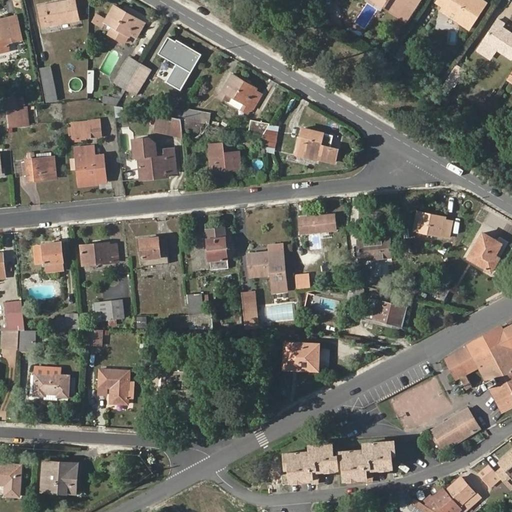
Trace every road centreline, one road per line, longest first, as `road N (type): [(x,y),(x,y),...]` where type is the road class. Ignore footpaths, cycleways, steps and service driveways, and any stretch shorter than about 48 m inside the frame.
road 1 (residential): [(419,153),(369,183),(0,221)]
road 2 (tertiary): [(211,464),(511,305)]
road 3 (residential): [(511,429),(447,468),(331,495),(260,498),(233,487),(211,464)]
road 4 (unclassified): [(156,0),(419,153)]
road 5 (residential): [(0,432),(173,445),(211,464)]
